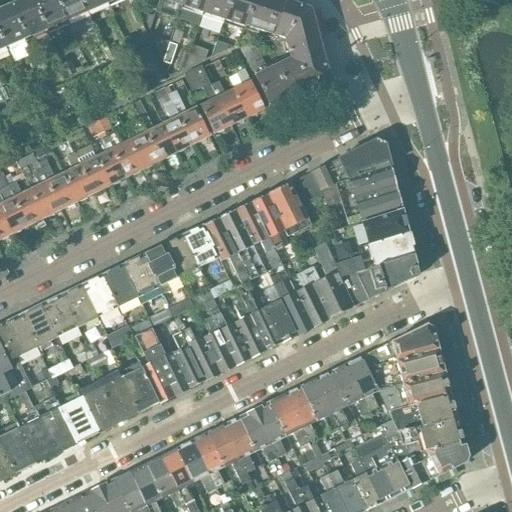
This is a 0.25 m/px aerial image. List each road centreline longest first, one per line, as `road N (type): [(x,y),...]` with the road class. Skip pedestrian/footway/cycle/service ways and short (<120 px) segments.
road 1 (residential): [(424,299),(2,511)]
road 2 (residential): [(0,296),(419,92)]
road 3 (tertiary): [(468,282),(419,92)]
road 4 (tertiary): [(511,441),(468,282)]
